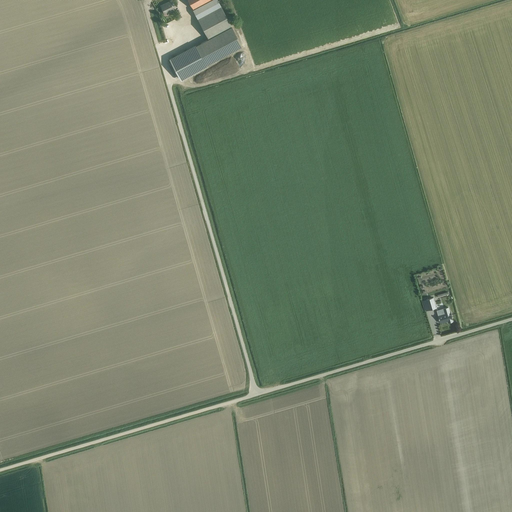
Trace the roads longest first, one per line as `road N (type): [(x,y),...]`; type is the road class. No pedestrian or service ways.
road 1 (unclassified): [(0,472),(511,319)]
road 2 (track): [(148,0),(254,395)]
